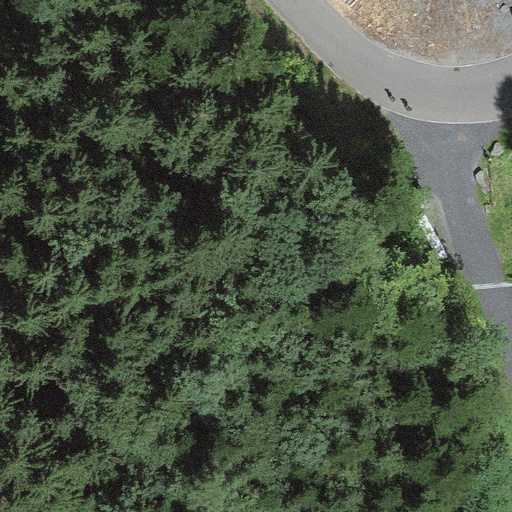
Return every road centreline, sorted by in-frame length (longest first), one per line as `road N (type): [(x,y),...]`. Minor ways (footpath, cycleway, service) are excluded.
road 1 (track): [(511,480),(477,229),(495,100)]
road 2 (unclassified): [(286,0),(366,78),(441,101),(511,96)]
